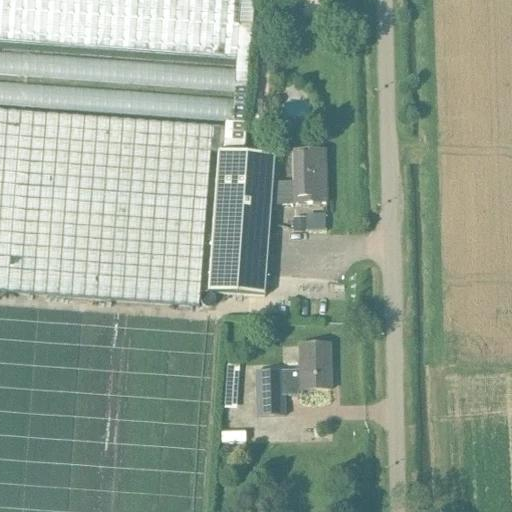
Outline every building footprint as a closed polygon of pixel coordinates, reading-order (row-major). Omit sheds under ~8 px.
[(0,0),(0,42),(216,58),(236,59),(240,0),(0,0)] [(0,52),(0,75),(234,93),(236,70),(0,52)] [(0,83),(0,105),(232,123),(233,101),(0,83)] [(0,293),(198,309),(209,154),(217,155),(207,295),(227,297),(264,299),(271,206),(272,187),(274,158),(244,157),(246,125),(232,124),(225,123),(224,129),(217,129),(0,112),(0,293)] [(272,187),(271,206),(293,206),(326,205),(324,153),(292,154),(293,186),(272,187)] [(305,232),(304,221),(293,222),(293,233),(305,232)] [(329,347),(309,348),(301,348),(302,377),(257,378),(259,419),(285,418),(284,398),(301,398),(301,393),(331,392),(329,347)]
